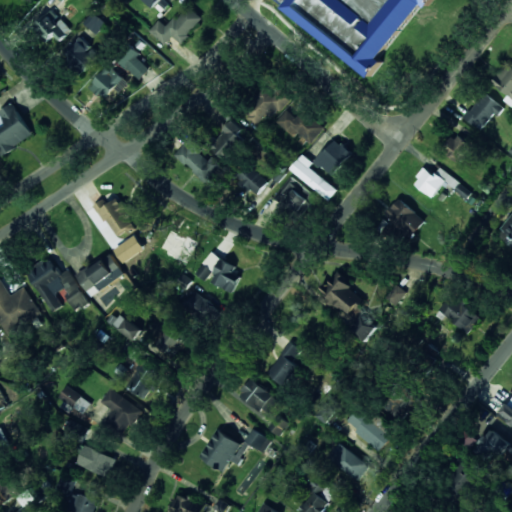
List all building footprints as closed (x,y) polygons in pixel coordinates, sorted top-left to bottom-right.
[(362,0),(353,12),(337,0),(296,0),(292,5),(376,72),(432,0),(362,0)] [(169,28),(161,20),(151,31),(166,45),(174,36),(182,43),(204,19),(189,5),(169,28)] [(60,19),(51,9),(35,24),(49,39),(54,35),(60,41),(72,30),(61,17),(60,19)] [(84,23),(96,34),(106,23),(94,12),(84,23)] [(102,54),(93,46),(93,47),(82,36),(65,55),(84,73),(102,54)] [(120,64),(142,80),(150,68),(138,58),(141,54),(132,47),(120,64)] [(511,97),(511,60),(493,81),(511,97)] [(91,86),(109,103),(128,82),(109,65),(91,86)] [(261,128),(290,96),(282,89),(274,97),(266,89),(244,113),(261,128)] [(467,122),(485,130),(493,113),(501,116),(506,105),(481,93),(467,122)] [(0,149),(3,155),(34,136),(15,105),(0,113),(0,149)] [(300,133),(311,143),(325,128),(304,109),(296,118),(288,110),(277,121),(295,138),(300,133)] [(211,147),(227,161),(245,139),(239,134),(243,130),(233,121),(211,147)] [(459,163),(473,146),(457,134),(444,151),(459,163)] [(176,154),(210,185),(226,167),(213,155),(212,156),(192,137),(176,154)] [(333,176),(353,154),(336,139),(316,161),(333,176)] [(331,201),(339,190),(311,167),(314,163),(303,154),(291,170),(331,201)] [(259,195),(269,181),(250,165),(239,179),(259,195)] [(426,168),(414,183),(433,198),(446,181),(468,198),(473,192),(440,168),(435,175),(426,168)] [(302,216),(314,202),(291,184),(280,199),(302,216)] [(137,226),(120,197),(108,204),(105,199),(94,205),(105,222),(109,220),(120,237),(137,226)] [(414,237),(427,219),(399,199),(387,217),(414,237)] [(511,236),(503,230),(499,236),(511,245),(511,236)] [(126,275),(112,253),(78,275),(92,297),(126,275)] [(211,253),(198,275),(210,282),(211,280),(233,293),(245,273),(211,253)] [(90,303),(70,270),(61,275),(51,259),(36,267),(38,270),(31,274),(53,312),(64,306),(56,294),(64,289),(77,311),(90,303)] [(349,316),(365,298),(337,274),(323,290),(330,296),(329,298),(349,316)] [(0,277),(0,322),(7,334),(42,313),(26,287),(12,295),(0,277)] [(388,298),(398,305),(408,292),(398,284),(388,298)] [(186,305),(212,328),(225,314),(199,290),(186,305)] [(465,301),(463,303),(452,295),(440,310),(470,334),(484,316),(465,301)] [(143,329),(119,314),(113,325),(137,339),(143,329)] [(377,327),(360,316),(351,331),(368,341),(377,327)] [(153,342),(174,357),(188,338),(167,323),(153,342)] [(268,372),(286,387),(310,358),(292,343),(268,372)] [(164,375),(146,361),(127,384),(145,399),(164,375)] [(268,416),(280,400),(253,379),(241,395),(268,416)] [(60,399),(86,413),(93,401),(67,387),(60,399)] [(0,409),(8,407),(1,388),(0,388),(0,409)] [(102,403),(117,412),(111,422),(128,433),(143,409),(111,389),(102,403)] [(394,391),(392,404),(407,405),(407,410),(417,411),(419,393),(394,391)] [(329,424),(340,409),(329,402),(319,417),(329,424)] [(347,423),(380,449),(395,431),(363,404),(347,423)] [(499,414),(511,426),(511,407),(508,404),(499,414)] [(66,435),(84,443),(91,428),(73,420),(66,435)] [(246,441),(265,453),(273,441),(254,429),(246,441)] [(476,450),(493,465),(511,444),(494,429),(476,450)] [(216,430),(202,459),(227,470),(231,461),(241,465),(250,445),(216,430)] [(0,449),(10,445),(5,436),(1,437),(0,434),(0,449)] [(329,459),(361,480),(371,465),(340,444),(329,459)] [(78,465),(110,476),(117,458),(85,446),(78,465)] [(464,491),(480,474),(465,461),(449,477),(464,491)] [(0,471),(0,504),(17,497),(5,470),(0,471)] [(328,484),(313,473),(304,486),(313,492),(300,511),(301,511),(323,511),(330,502),(320,495),(328,484)] [(95,511),(99,499),(76,493),(71,511),(95,511)] [(204,511),(207,504),(177,495),(171,511),(204,511)]
